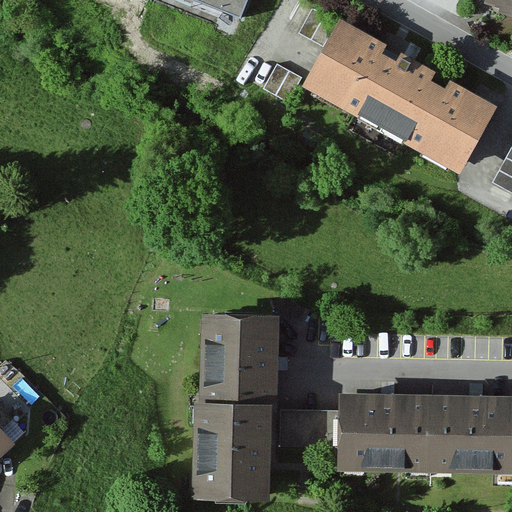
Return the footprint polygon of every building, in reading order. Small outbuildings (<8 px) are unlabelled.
[(188,0),(242,20),(250,0),(188,0)] [(511,0),(486,0),(485,3),(511,11),(511,0)] [(382,41),(336,16),(299,81),(456,169),(493,103),(448,77),(443,86),(425,76),(430,68),(396,49),(393,55),(379,48),(382,41)] [(287,96),(299,72),(278,60),(265,84),(287,96)] [(511,150),(492,185),(511,196),(511,150)] [(188,496),(268,498),(273,312),(198,310),(196,375),(191,375),(188,496)] [(511,373),(360,374),(360,469),(511,468),(511,373)] [(0,442),(13,430),(0,416),(0,442)]
